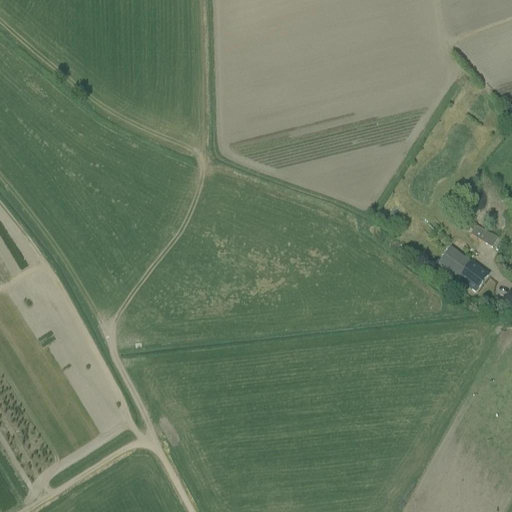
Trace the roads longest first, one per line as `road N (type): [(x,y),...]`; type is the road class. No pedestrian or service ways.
road 1 (track): [(145,446),(56,275),(26,273),(0,290)]
road 2 (track): [(192,511),(157,451),(132,444),(25,511)]
